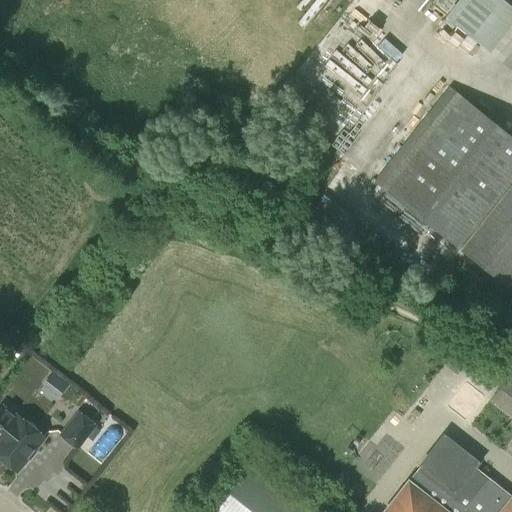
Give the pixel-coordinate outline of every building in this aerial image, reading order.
[(489,51),(511,22),(511,7),(503,0),(457,0),(445,16),(489,51)] [(511,136),(455,91),(380,186),(459,249),(507,286),(511,290),(511,136)] [(511,418),(511,375),(509,373),(488,401),(511,418)] [(15,416),(1,405),(0,406),(0,457),(16,470),(44,435),(35,428),(36,426),(33,422),(28,420),(27,422),(17,414),(15,416)] [(92,441),(100,431),(95,427),(96,425),(78,410),(58,434),(61,436),(60,437),(73,447),(77,449),(87,437),(92,441)] [(476,462),(442,435),(419,463),(421,464),(382,511),(511,511),(511,497),(473,466),(476,462)] [(314,511),(252,462),(214,511),(314,511)]
